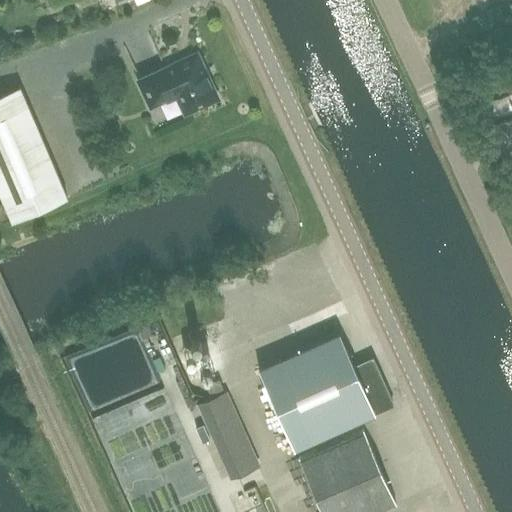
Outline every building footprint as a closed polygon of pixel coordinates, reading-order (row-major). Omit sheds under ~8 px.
[(186,112),(217,98),(196,53),(139,80),(151,106),(177,94),(186,112)] [(67,196),(20,86),(0,94),(0,192),(12,220),(67,196)] [(346,320),(256,360),(294,447),(398,402),(383,368),(370,374),(346,320)] [(210,394),(223,388),(219,379),(206,385),(210,394)] [(225,389),(206,398),(239,471),(258,463),(225,389)] [(375,511),(395,503),(363,430),(298,458),(322,511),(375,511)]
